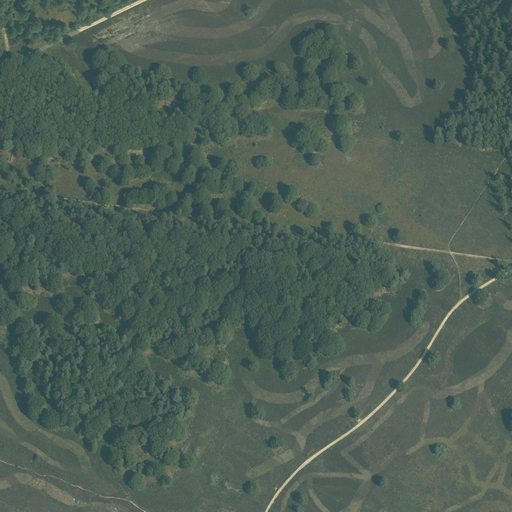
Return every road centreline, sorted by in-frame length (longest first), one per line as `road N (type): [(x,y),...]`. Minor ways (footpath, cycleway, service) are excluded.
road 1 (track): [(0,191),(511,261)]
road 2 (track): [(266,511),(293,474),(392,393),(459,302)]
road 3 (track): [(0,68),(143,0)]
